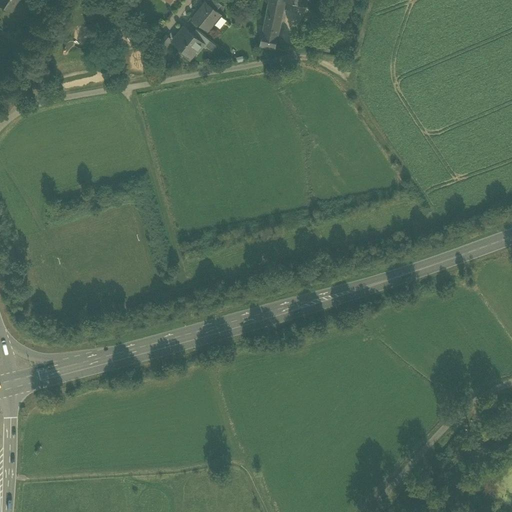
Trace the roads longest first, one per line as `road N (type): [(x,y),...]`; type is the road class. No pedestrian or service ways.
road 1 (primary): [(103,360),(511,236)]
road 2 (residential): [(0,127),(25,109),(68,97),(303,57)]
road 3 (track): [(7,477),(236,462),(268,511)]
road 4 (track): [(303,57),(344,82),(437,217)]
road 5 (unclassified): [(511,380),(438,433),(371,511)]
road 6 (secondary): [(6,511),(10,384)]
